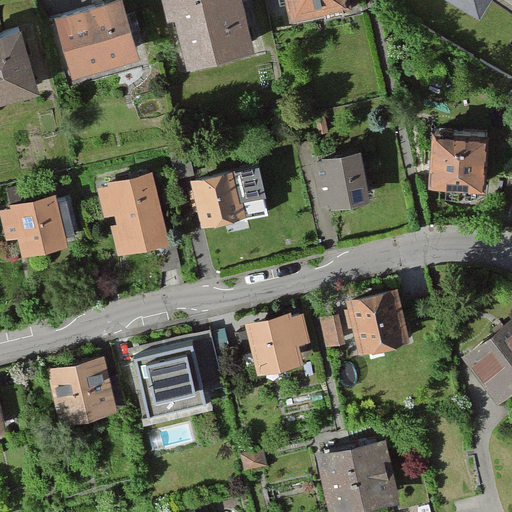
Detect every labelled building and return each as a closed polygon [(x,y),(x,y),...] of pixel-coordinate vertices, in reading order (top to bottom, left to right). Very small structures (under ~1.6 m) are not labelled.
[(118,0),(74,0),(51,7),(69,69),(133,50),(118,0)] [(238,0),(167,0),(183,59),(249,41),(238,0)] [(285,0),(288,13),(338,0),(285,0)] [(15,20),(0,23),(0,92),(33,83),(15,20)] [(189,128),(189,147),(260,148),(260,130),(189,128)] [(485,132),(431,130),(430,187),(484,188),(485,132)] [(358,145),(310,154),(320,207),(368,197),(358,145)] [(235,165),(189,176),(200,223),(262,208),(253,167),(236,171),(235,165)] [(149,167),(100,179),(117,247),(165,235),(149,167)] [(54,189),(9,198),(11,207),(0,209),(0,215),(5,237),(17,234),(20,251),(63,242),(60,230),(74,227),(67,197),(56,199),(54,189)] [(397,284),(343,293),(352,346),(406,336),(397,284)] [(301,307),(244,316),(252,368),(297,361),(294,339),(305,337),(301,307)] [(511,383),(511,315),(466,353),(499,394),(511,383)] [(204,332),(140,347),(149,384),(202,371),(200,360),(210,357),(204,332)] [(101,353),(45,366),(57,421),(113,409),(101,353)] [(382,436),(314,452),(327,510),(396,493),(382,436)]
